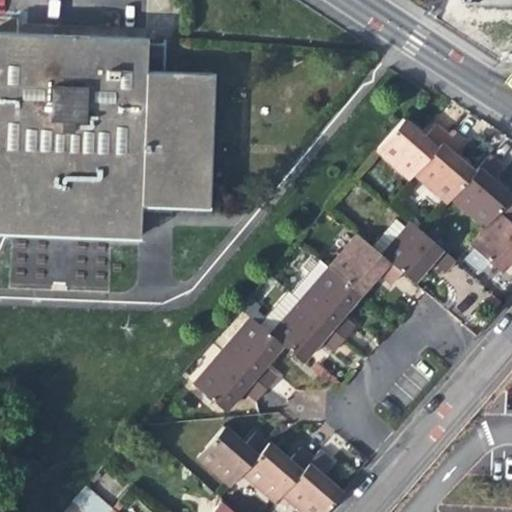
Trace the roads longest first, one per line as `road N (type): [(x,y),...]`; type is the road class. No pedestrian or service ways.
road 1 (residential): [(511,335),(363,511)]
road 2 (residential): [(511,104),(355,0)]
